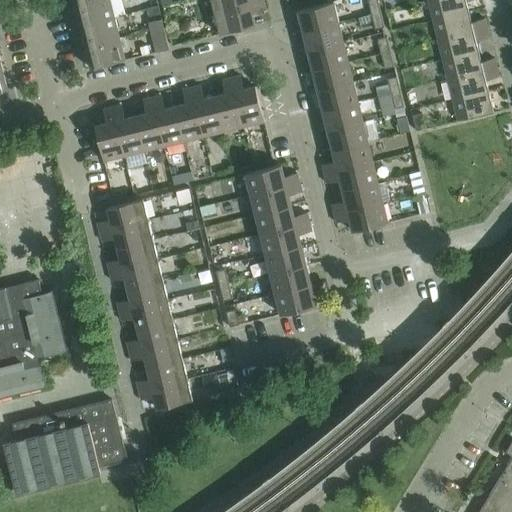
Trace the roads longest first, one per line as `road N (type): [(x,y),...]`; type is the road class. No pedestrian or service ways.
road 1 (residential): [(333,271),(283,62),(272,50)]
road 2 (residential): [(61,104),(272,50)]
road 3 (residential): [(511,207),(491,233),(333,271)]
road 4 (residential): [(511,371),(476,399),(412,511)]
road 5 (unclassified): [(333,271),(348,331),(242,356)]
road 6 (unknown): [(418,251),(417,292),(398,323),(371,339),(348,331)]
